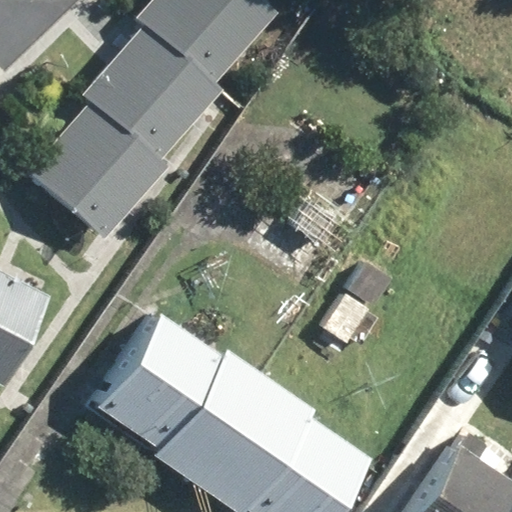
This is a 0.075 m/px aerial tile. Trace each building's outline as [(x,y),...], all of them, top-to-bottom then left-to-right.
[(258,13),(242,0),(137,0),(117,24),(123,30),(63,99),(73,108),(9,181),(84,246),(150,171),(142,164),(205,92),(196,85),(258,13)] [(335,227),(298,199),(274,231),(311,259),(335,227)] [(335,343),(378,280),(354,263),(311,327),(335,343)] [(0,361),(32,296),(0,280),(0,361)] [(317,511),(351,464),(142,318),(72,419),(206,511),(317,511)] [(445,448),(400,511),(511,511),(511,465),(498,485),(445,448)]
